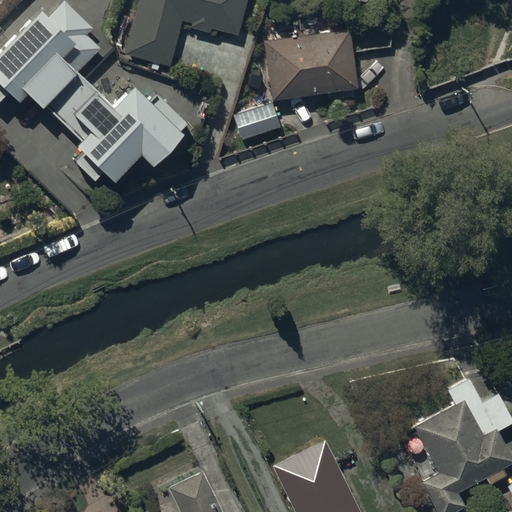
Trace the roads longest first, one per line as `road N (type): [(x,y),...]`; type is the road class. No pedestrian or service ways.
road 1 (unclassified): [(511,297),(167,381),(87,420),(0,485)]
road 2 (residential): [(511,107),(452,119),(238,192),(0,283)]
